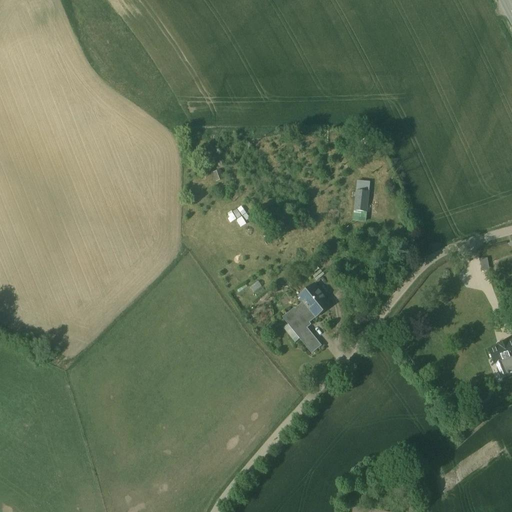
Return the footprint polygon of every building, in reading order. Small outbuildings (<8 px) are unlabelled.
[(370,187),(357,186),(354,212),(367,213),(370,187)] [(488,260),(481,261),(483,272),(490,270),(488,260)] [(331,306),(314,286),(300,298),(304,303),(305,303),(316,317),(316,318),(331,306)] [(316,317),(305,303),(304,303),(295,310),(284,318),(300,338),(309,331),(305,327),(316,317)] [(309,331),(300,338),(305,345),(314,337),(309,331)] [(314,337),(305,345),(312,354),(321,347),(314,337)] [(511,342),(489,351),(495,365),(497,364),(502,377),(511,372),(511,342)]
